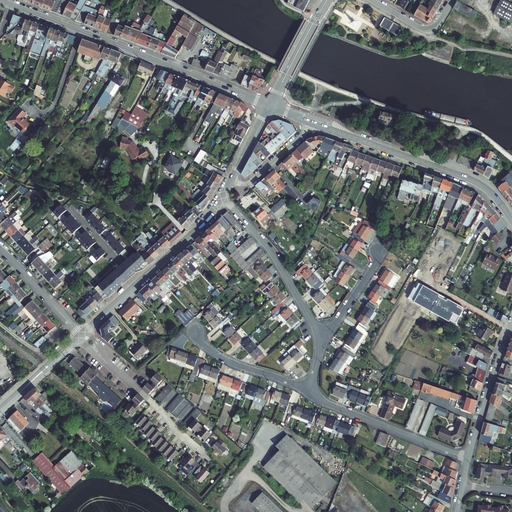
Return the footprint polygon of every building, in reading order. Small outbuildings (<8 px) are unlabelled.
[(50,0),(46,9),(52,11),(55,2),(56,0),(50,0)] [(56,0),(55,2),(52,11),(63,16),(70,2),(71,0),(70,0),(56,0)] [(75,5),(70,2),(63,16),(75,21),(81,11),(84,6),(88,0),(87,0),(79,0),(78,3),(77,2),(75,5)] [(289,0),(287,3),(304,12),(309,0),(289,0)] [(408,0),(413,3),(415,0),(397,0),(395,4),(403,9),(408,0)] [(440,5),(430,0),(427,0),(430,2),(429,5),(431,6),(438,10),(440,5)] [(457,2),(453,9),(473,20),(477,13),(465,6),(468,0),(459,0),(459,2),(457,2)] [(511,4),(503,0),(500,0),(494,13),(511,23),(511,4)] [(423,20),(431,6),(429,5),(428,7),(427,9),(422,6),(423,5),(421,4),(414,15),(423,20)] [(107,15),(108,11),(106,10),(106,8),(102,6),(100,12),(98,16),(100,16),(95,28),(107,33),(112,20),(106,18),(107,15)] [(438,10),(431,6),(423,20),(428,23),(431,22),(438,10)] [(98,16),(100,12),(89,8),(87,13),(81,11),(75,21),(95,28),(100,16),(98,16)] [(22,18),(14,15),(10,27),(8,27),(6,32),(8,32),(14,26),(17,23),(21,19),(22,18)] [(125,28),(121,38),(136,44),(145,29),(147,25),(151,19),(152,17),(148,15),(141,27),(134,22),(131,28),(126,26),(125,28)] [(178,32),(187,38),(196,22),(185,15),(171,38),(161,53),(171,57),(175,50),(172,48),(177,40),(174,38),(178,32)] [(17,39),(18,41),(26,43),(26,44),(27,40),(33,22),(26,19),(22,18),(21,19),(17,23),(24,26),(22,30),(14,26),(8,32),(5,35),(14,38),(16,33),(19,34),(17,39)] [(121,38),(125,28),(117,25),(118,23),(119,23),(120,20),(117,19),(116,20),(112,18),(112,20),(107,33),(121,38)] [(402,28),(384,18),(380,26),(398,36),(402,28)] [(29,54),(30,52),(40,24),(33,22),(27,40),(30,41),(29,45),(29,46),(26,53),(29,54)] [(204,26),(196,22),(187,38),(183,46),(191,50),(204,26)] [(46,43),(38,40),(40,35),(47,38),(51,28),(40,24),(30,52),(41,56),(46,43)] [(156,29),(152,27),(150,31),(145,29),(136,44),(148,48),(156,30),(156,29)] [(209,27),(206,31),(215,37),(218,33),(209,27)] [(49,50),(51,46),(56,30),(51,28),(47,38),(46,43),(41,56),(43,57),(46,49),(49,50)] [(56,30),(51,46),(49,50),(49,51),(54,53),(62,32),(56,30)] [(156,30),(148,48),(157,52),(163,36),(164,35),(161,33),(160,34),(157,33),(158,32),(157,32),(157,30),(156,30)] [(58,52),(65,54),(67,49),(64,48),(66,42),(73,45),(76,37),(62,32),(54,53),(52,59),(53,60),(55,56),(57,57),(58,52)] [(163,36),(157,52),(161,53),(171,38),(167,36),(166,37),(163,36)] [(85,59),(89,61),(91,57),(100,60),(101,59),(105,47),(83,40),(78,52),(86,55),(85,59)] [(105,47),(101,59),(104,60),(96,74),(99,75),(107,61),(112,50),(105,47)] [(213,74),(225,51),(226,49),(223,47),(220,52),(219,51),(213,62),(210,61),(212,58),(208,56),(205,63),(202,69),(213,74)] [(121,66),(125,55),(112,50),(107,61),(99,75),(102,77),(108,67),(111,61),(118,64),(113,72),(116,74),(121,66)] [(179,52),(175,50),(171,57),(175,59),(179,52)] [(219,76),(225,78),(231,67),(225,64),(223,63),(228,52),(225,51),(213,74),(219,76)] [(194,59),(191,65),(202,69),(205,63),(194,59)] [(141,61),(138,70),(152,76),(155,68),(141,61)] [(232,64),(231,67),(225,78),(231,81),(238,67),(234,65),(232,64)] [(256,70),(249,89),(252,90),(262,85),(265,80),(262,79),(259,78),(262,69),(257,67),(256,70)] [(247,71),(241,85),(249,89),(256,70),(253,69),(251,72),(247,71)] [(162,90),(165,86),(171,74),(161,70),(158,76),(161,78),(155,88),(158,90),(159,88),(162,90)] [(95,81),(99,75),(96,74),(92,72),(89,78),(95,81)] [(97,113),(100,107),(104,110),(112,96),(113,97),(120,86),(121,87),(125,80),(116,74),(93,110),(95,112),(97,113)] [(171,74),(165,86),(162,90),(161,91),(167,95),(167,96),(167,95),(164,99),(166,100),(168,96),(169,96),(170,96),(173,87),(177,76),(171,74)] [(177,76),(173,87),(176,89),(174,95),(168,105),(171,106),(167,111),(171,113),(181,95),(188,81),(177,76)] [(0,94),(4,97),(8,90),(12,92),(15,87),(14,87),(12,86),(10,85),(6,82),(0,78),(0,94)] [(189,99),(191,101),(192,100),(201,86),(188,81),(181,95),(183,96),(189,98),(189,99)] [(201,86),(192,100),(196,103),(205,88),(201,86)] [(205,88),(196,103),(193,107),(199,111),(201,107),(202,107),(205,102),(211,90),(205,88)] [(216,92),(211,90),(205,102),(209,104),(210,103),(216,92)] [(214,104),(205,120),(211,124),(217,113),(222,116),(231,98),(216,92),(210,103),(214,104)] [(181,95),(171,113),(176,116),(184,102),(181,100),(183,96),(181,95)] [(145,100),(141,97),(136,107),(137,107),(141,100),(144,101),(145,100)] [(236,101),(231,98),(222,116),(221,117),(226,119),(236,101)] [(233,117),(241,103),(236,101),(226,119),(225,121),(229,123),(233,117)] [(241,103),(233,117),(236,118),(236,117),(238,118),(243,111),(246,113),(248,111),(249,108),(241,103)] [(131,114),(128,121),(132,124),(134,125),(139,128),(148,114),(137,107),(136,107),(131,114)] [(14,127),(15,126),(22,118),(26,114),(20,108),(8,122),(14,127)] [(91,113),(86,121),(89,122),(91,119),(95,112),(93,110),(91,113)] [(87,111),(82,120),(86,122),(86,121),(91,113),(87,111)] [(126,111),(122,118),(128,121),(131,114),(126,111)] [(381,113),(379,123),(392,126),(395,116),(381,113)] [(122,120),(116,117),(111,127),(116,130),(122,120)] [(23,133),(31,123),(26,119),(25,120),(22,118),(15,126),(23,133)] [(241,120),(237,128),(234,134),(243,139),(250,127),(249,127),(250,126),(250,125),(249,124),(248,123),(247,123),(247,124),(246,124),(246,125),(244,124),(245,122),(241,120)] [(280,120),(272,122),(288,139),(296,132),(293,125),(280,120)] [(267,126),(283,143),(288,139),(272,122),(267,126)] [(139,128),(134,125),(129,134),(131,136),(140,128),(139,128)] [(267,126),(264,131),(270,137),(280,147),(283,143),(267,126)] [(262,136),(265,140),(275,151),(280,147),(270,137),(264,131),(262,136)] [(262,136),(259,142),(262,145),(271,154),(275,151),(265,140),(262,136)] [(128,138),(122,137),(120,148),(127,150),(133,160),(138,157),(140,160),(148,155),(144,149),(139,152),(135,144),(134,144),(132,141),(128,140),(128,138)] [(312,138),(307,141),(319,149),(326,138),(319,137),(312,138)] [(319,149),(317,152),(327,159),(337,141),(326,138),(319,149)] [(337,141),(327,159),(332,162),(331,165),(333,166),(334,165),(345,144),(337,141)] [(253,152),(258,156),(262,153),(267,158),(271,154),(262,145),(259,142),(253,152)] [(305,142),(296,150),(303,157),(305,159),(314,152),(305,142)] [(353,151),(354,148),(345,144),(334,165),(339,167),(345,154),(347,155),(348,153),(351,154),(353,151)] [(59,154),(63,149),(60,146),(55,151),(59,154)] [(194,161),(208,169),(223,177),(225,173),(216,169),(201,160),(206,152),(201,150),(195,160),(194,161)] [(303,157),(296,150),(287,158),(299,172),(300,172),(304,175),(307,173),(303,169),(302,169),(297,163),(303,157)] [(460,156),(461,154),(453,150),(449,158),(457,162),(460,156)] [(356,164),(359,153),(353,151),(351,154),(350,157),(348,161),(349,161),(347,165),(353,167),(355,163),(356,164)] [(474,162),(470,169),(484,175),(491,161),(491,159),(494,153),(488,151),(485,159),(486,159),(483,164),(478,161),(477,164),(474,162)] [(253,152),(250,158),(258,167),(263,162),(258,156),(253,152)] [(366,155),(359,153),(356,164),(363,166),(366,155)] [(55,158),(52,155),(47,160),(51,163),(55,158)] [(362,169),(369,171),(374,158),(366,155),(363,166),(362,169)] [(165,167),(167,168),(167,169),(167,170),(168,171),(168,172),(169,172),(170,172),(170,173),(171,173),(172,173),(173,173),(174,173),(176,174),(180,168),(182,165),(182,164),(182,163),(172,156),(165,167)] [(241,175),(245,178),(258,167),(250,158),(241,175)] [(278,167),(283,173),(288,168),(289,170),(291,168),(297,174),(300,172),(299,172),(287,158),(278,167)] [(367,175),(366,178),(373,181),(375,176),(377,171),(381,160),(374,158),(369,171),(367,175)] [(491,161),(484,175),(489,180),(498,162),(491,159),(491,161)] [(384,174),(388,163),(381,160),(377,171),(384,174)] [(395,165),(388,163),(384,174),(383,178),(389,180),(391,176),(395,165)] [(13,165),(11,168),(19,174),(21,172),(13,165)] [(391,176),(398,179),(402,168),(395,165),(391,176)] [(289,170),(295,176),(297,174),(291,168),(289,170)] [(205,174),(210,178),(219,184),(223,177),(208,169),(205,174)] [(274,170),(270,174),(286,192),(287,193),(295,201),(299,197),(288,185),(286,186),(279,179),(281,177),(274,170)] [(511,170),(496,185),(502,193),(511,185),(511,170)] [(435,176),(426,173),(423,186),(422,189),(431,191),(435,176)] [(270,174),(261,182),(273,191),(277,188),(280,191),(285,196),(287,193),(286,192),(270,174)] [(6,176),(0,181),(0,182),(3,186),(9,179),(6,176)] [(444,179),(435,176),(431,191),(431,192),(438,193),(444,179)] [(219,184),(210,178),(206,185),(215,192),(219,184)] [(438,193),(434,205),(439,207),(442,199),(446,201),(453,183),(444,179),(438,193)] [(403,180),(398,198),(405,200),(407,193),(411,194),(410,199),(419,202),(421,193),(422,189),(423,186),(403,180)] [(261,182),(255,187),(264,196),(269,192),(271,194),(274,192),(273,191),(261,182)] [(187,197),(188,199),(190,197),(197,204),(203,211),(210,200),(199,190),(199,189),(192,196),(182,186),(180,183),(178,187),(187,197)] [(210,200),(215,192),(206,185),(204,183),(204,184),(199,190),(210,200)] [(446,201),(436,226),(445,231),(447,226),(450,220),(454,210),(464,188),(453,183),(446,201)] [(511,185),(502,193),(507,199),(511,194),(511,185)] [(28,190),(20,186),(17,189),(19,191),(22,195),(28,190)] [(464,188),(454,210),(457,212),(461,203),(462,200),(473,206),(478,195),(464,188)] [(55,199),(49,192),(45,195),(52,203),(55,199)] [(480,212),(485,202),(478,195),(463,225),(467,227),(476,210),(480,212)] [(282,199),(279,196),(273,201),(277,205),(282,199)] [(313,198),(306,203),(315,213),(317,212),(321,202),(313,198)] [(272,211),(278,218),(289,207),(282,199),(277,205),(271,210),(272,211)] [(462,200),(461,203),(467,206),(471,209),(473,206),(462,200)] [(490,206),(485,202),(480,212),(468,235),(472,237),(477,227),(490,206)] [(61,204),(53,212),(58,218),(67,210),(61,204)] [(192,209),(186,215),(184,213),(183,214),(185,216),(192,223),(201,213),(203,211),(197,204),(192,209)] [(266,205),(262,208),(268,214),(269,213),(269,214),(272,211),(271,210),(266,205)] [(463,225),(471,209),(467,206),(466,207),(458,222),(459,223),(456,229),(460,231),(463,225)] [(490,206),(477,227),(481,228),(481,227),(487,221),(497,213),(490,206)] [(278,218),(272,211),(269,214),(269,213),(268,214),(262,208),(261,207),(253,214),(265,226),(273,218),(279,224),(281,222),(279,219),(278,218)] [(46,216),(41,210),(38,213),(43,219),(46,216)] [(0,225),(1,225),(8,218),(3,212),(0,214),(0,225)] [(1,225),(6,231),(17,221),(21,218),(15,212),(8,218),(1,225)] [(228,212),(217,221),(227,232),(231,229),(235,225),(238,222),(228,212)] [(92,213),(86,219),(94,226),(100,221),(92,213)] [(506,226),(497,213),(487,221),(481,227),(484,229),(487,226),(494,236),(498,233),(506,226)] [(71,215),(63,223),(68,228),(76,220),(71,215)] [(178,220),(178,221),(187,230),(192,223),(185,216),(182,218),(180,217),(178,220)] [(76,220),(68,228),(73,234),(81,226),(76,220)] [(353,233),(354,233),(365,240),(372,230),(376,225),(364,220),(362,223),(360,222),(353,233)] [(6,231),(12,237),(21,228),(22,227),(17,221),(6,231)] [(100,221),(94,226),(101,234),(107,229),(100,221)] [(209,229),(218,238),(223,233),(232,242),(234,240),(232,238),(227,232),(217,221),(213,225),(209,229)] [(50,223),(46,227),(55,237),(59,233),(50,223)] [(172,223),(161,232),(165,236),(172,244),(183,234),(172,223)] [(12,237),(17,243),(26,234),(21,228),(12,237)] [(209,229),(206,232),(212,239),(214,241),(215,240),(218,244),(220,241),(218,238),(209,229)] [(236,234),(231,229),(227,232),(232,238),(236,234)] [(447,236),(436,230),(432,237),(443,243),(447,236)] [(86,231),(77,238),(82,244),(91,236),(86,231)] [(165,250),(153,237),(149,232),(146,235),(149,238),(154,244),(156,244),(153,247),(160,255),(165,250)] [(212,239),(206,232),(201,236),(224,262),(227,258),(212,241),(210,241),(212,239)] [(22,249),(33,239),(27,233),(26,234),(17,243),(22,249)] [(111,233),(105,239),(112,247),(118,241),(111,233)] [(358,251),(365,240),(354,233),(351,237),(354,239),(350,246),(358,251)] [(496,244),(503,239),(498,233),(494,236),(492,238),(496,244)] [(136,239),(140,242),(155,259),(160,255),(153,247),(141,234),(136,239)] [(157,234),(153,237),(165,250),(172,244),(165,236),(161,239),(157,234)] [(33,239),(22,249),(28,256),(35,249),(32,245),(39,238),(37,236),(33,239)] [(91,236),(82,244),(87,250),(96,242),(91,236)] [(201,236),(195,241),(203,249),(205,248),(215,258),(210,262),(223,276),(230,269),(227,265),(224,262),(201,236)] [(41,250),(50,242),(47,238),(38,247),(41,250)] [(118,241),(112,247),(119,254),(125,249),(118,241)] [(50,242),(41,250),(43,253),(53,245),(50,242)] [(155,259),(140,242),(136,245),(142,251),(144,251),(146,253),(142,256),(149,264),(155,259)] [(232,242),(227,248),(231,253),(232,254),(233,252),(236,250),(237,249),(232,242)] [(340,254),(351,261),(358,251),(350,246),(347,244),(340,254)] [(205,260),(191,245),(187,249),(197,260),(210,274),(212,272),(203,262),(205,260)] [(100,247),(92,254),(97,260),(106,253),(100,247)] [(197,260),(187,249),(182,253),(197,269),(198,270),(200,268),(195,262),(197,260)] [(114,266),(92,286),(98,292),(104,298),(107,295),(109,297),(133,275),(135,272),(143,270),(149,264),(142,256),(138,252),(135,254),(121,267),(120,266),(119,265),(116,269),(114,266)] [(122,264),(120,266),(121,267),(135,254),(134,252),(122,264)] [(182,253),(178,257),(193,273),(197,269),(182,253)] [(232,254),(231,253),(230,255),(245,272),(246,271),(241,266),(238,263),(235,260),(231,255),(232,254)] [(483,263),(495,270),(500,260),(488,253),(483,263)] [(349,265),(351,261),(340,254),(338,257),(343,261),(338,268),(339,269),(350,276),(354,268),(349,265)] [(45,256),(41,260),(39,257),(32,263),(38,270),(49,260),(45,256)] [(193,273),(178,257),(172,262),(184,275),(187,273),(190,276),(192,274),(194,277),(195,276),(193,273)] [(263,262),(260,258),(258,260),(256,262),(253,265),(251,267),(248,269),(248,270),(256,279),(260,276),(267,270),(264,267),(266,265),(263,262)] [(49,260),(38,270),(43,276),(50,270),(55,265),(50,259),(49,260)] [(184,275),(172,262),(167,266),(181,282),(183,280),(185,282),(188,279),(184,275)] [(313,273),(305,264),(301,268),(297,272),(299,275),(301,274),(306,280),(313,273)] [(181,282),(167,266),(162,271),(176,287),(179,284),(181,286),(183,284),(181,282)] [(339,269),(332,279),(334,281),(343,286),(350,276),(339,269)] [(386,269),(379,280),(387,285),(394,274),(386,269)] [(43,276),(49,282),(56,276),(50,270),(43,276)] [(273,276),(267,270),(260,276),(266,283),(260,288),(262,291),(272,283),(269,280),(273,276)] [(162,271),(157,276),(169,288),(171,287),(173,289),(176,287),(162,271)] [(324,281),(316,271),(313,273),(306,280),(315,289),(322,283),(324,281)] [(0,285),(8,278),(3,272),(0,274),(0,285)] [(74,273),(68,278),(71,281),(77,276),(74,273)] [(511,275),(508,273),(501,290),(511,294),(511,292),(511,275)] [(394,274),(387,285),(390,287),(392,288),(399,277),(394,274)] [(8,278),(0,285),(5,291),(6,291),(15,282),(10,276),(8,278)] [(56,276),(49,282),(55,289),(62,283),(56,276)] [(169,288),(157,276),(153,280),(167,295),(169,293),(168,292),(170,290),(169,288)] [(324,281),(322,283),(323,284),(325,282),(326,284),(331,279),(332,280),(332,279),(330,276),(324,281)] [(158,297),(164,303),(169,298),(167,295),(153,280),(147,285),(158,297)] [(379,280),(372,290),(380,296),(385,288),(388,290),(390,287),(387,285),(379,280)] [(15,282),(6,291),(11,297),(21,288),(15,282)] [(273,298),(280,292),(272,283),(262,291),(265,294),(267,292),(273,298)] [(322,283),(315,289),(318,292),(312,297),(318,303),(328,295),(322,288),(325,285),(323,284),(322,283)] [(136,295),(143,303),(147,299),(150,296),(155,300),(158,297),(147,285),(136,295)] [(27,295),(21,288),(11,297),(9,299),(11,302),(14,300),(17,304),(20,302),(27,295)] [(370,300),(368,303),(376,308),(378,305),(375,303),(380,296),(372,290),(367,298),(370,300)] [(104,298),(98,292),(92,297),(90,294),(84,299),(93,309),(105,299),(104,298)] [(286,298),(280,292),(273,298),(271,300),(277,307),(273,310),(275,313),(285,305),(282,302),(286,298)] [(328,295),(318,303),(330,316),(337,309),(331,303),(333,301),(328,295)] [(93,309),(84,299),(80,303),(82,306),(76,312),(83,319),(93,309)] [(132,299),(129,302),(119,312),(127,320),(140,308),(132,299)] [(28,317),(38,308),(32,301),(25,307),(22,305),(15,311),(18,314),(22,310),(28,317)] [(12,313),(15,311),(22,305),(20,302),(17,304),(10,311),(12,313)] [(379,310),(376,308),(368,303),(361,313),(369,319),(371,320),(376,313),(377,313),(379,310)] [(201,312),(209,322),(216,315),(219,313),(211,304),(201,312)] [(167,308),(164,305),(158,310),(161,313),(167,308)] [(293,314),(285,305),(275,313),(284,323),(286,320),(293,314)] [(422,319),(433,324),(437,315),(440,317),(439,320),(442,322),(446,314),(428,305),(422,319)] [(490,307),(487,313),(505,324),(508,318),(490,307)] [(29,326),(34,323),(44,314),(38,308),(28,317),(31,320),(27,323),(29,326)] [(180,309),(174,314),(185,326),(191,321),(184,314),(180,309)] [(189,310),(184,314),(191,321),(196,317),(189,310)] [(356,321),(359,323),(357,326),(365,331),(367,328),(364,326),(369,319),(361,313),(356,321)] [(42,326),(49,320),(44,314),(34,323),(37,326),(35,328),(37,330),(42,326)] [(302,323),(293,314),(286,320),(295,330),(299,326),(302,323)] [(218,326),(221,329),(228,322),(230,320),(227,318),(222,322),(216,315),(209,322),(215,328),(218,326)] [(112,331),(117,327),(109,319),(100,328),(103,338),(109,343),(113,337),(111,335),(113,333),(112,331)] [(49,320),(42,326),(48,333),(55,326),(49,320)] [(221,329),(229,338),(236,332),(228,322),(221,329)] [(21,323),(15,329),(18,333),(21,330),(25,327),(21,323)] [(477,336),(486,342),(491,334),(492,335),(494,331),(483,325),(481,329),(478,327),(474,334),(477,336)] [(350,336),(361,343),(368,333),(365,331),(357,326),(350,336)] [(239,329),(236,332),(229,338),(235,345),(239,341),(241,344),(248,338),(246,335),(245,336),(239,329)] [(30,330),(25,335),(28,338),(34,333),(30,330)] [(35,345),(38,347),(46,340),(44,336),(35,345)] [(350,336),(343,347),(353,354),(355,354),(357,351),(356,351),(361,344),(361,343),(350,336)] [(306,342),(304,337),(288,352),(290,354),(296,361),(306,353),(301,347),(306,342)] [(241,344),(250,353),(257,347),(248,338),(241,344)] [(147,349),(140,342),(131,352),(138,359),(147,349)] [(479,360),(488,365),(490,359),(493,352),(478,344),(475,349),(473,348),(469,355),(474,357),(479,360)] [(267,354),(259,345),(257,347),(250,353),(258,363),(267,354)] [(469,355),(455,346),(451,352),(453,353),(467,361),(467,362),(478,367),(478,369),(475,375),(473,374),(471,376),(470,376),(470,377),(470,378),(472,378),(483,383),(488,365),(479,360),(474,357),(469,355)] [(336,357),(347,365),(352,357),(351,357),(353,354),(343,347),(341,350),(336,357)] [(189,354),(172,348),(169,357),(178,361),(177,365),(185,367),(189,354)] [(511,352),(507,350),(502,363),(511,366),(511,352)] [(201,359),(189,354),(185,367),(193,370),(189,381),(193,382),(195,375),(201,359)] [(287,370),(296,361),(290,354),(281,363),(287,370)] [(97,374),(90,368),(89,369),(88,371),(86,369),(87,368),(75,357),(69,364),(81,375),(82,374),(84,376),(81,379),(88,385),(95,377),(97,374)] [(336,357),(329,368),(337,373),(341,374),(347,365),(336,357)] [(205,360),(201,359),(195,375),(207,380),(212,367),(204,364),(205,360)] [(511,366),(502,363),(499,374),(511,378),(511,377),(511,366)] [(212,367),(207,380),(215,383),(214,386),(218,387),(222,375),(219,373),(220,370),(212,367)] [(148,383),(143,389),(150,396),(151,396),(165,381),(156,373),(151,380),(154,383),(155,384),(153,387),(151,386),(148,383)] [(222,375),(218,387),(230,391),(234,379),(222,375)] [(122,400),(95,377),(88,385),(99,395),(98,396),(105,402),(106,401),(115,408),(122,400)] [(498,377),(494,388),(511,394),(511,389),(509,389),(510,386),(504,384),(505,380),(498,377)] [(470,387),(469,391),(479,396),(483,383),(472,378),(471,380),(470,379),(467,385),(470,387)] [(246,383),(234,379),(230,391),(238,394),(242,395),(246,383)] [(335,385),(334,384),(330,393),(344,399),(344,397),(349,386),(337,382),(335,385)] [(447,382),(444,390),(448,391),(449,386),(453,387),(454,385),(447,382)] [(258,388),(246,383),(242,395),(245,396),(245,397),(253,400),(258,388)] [(463,410),(474,413),(478,401),(452,392),(448,391),(444,390),(424,383),(421,391),(430,394),(430,393),(448,399),(449,397),(458,400),(458,399),(465,401),(463,410)] [(156,398),(161,403),(174,388),(168,384),(156,398)] [(344,397),(356,402),(361,390),(349,386),(344,397)] [(35,387),(29,392),(41,405),(48,411),(50,413),(52,411),(45,404),(44,405),(43,404),(50,397),(45,392),(42,394),(38,390),(35,387)] [(258,388),(253,400),(252,403),(264,407),(265,404),(270,392),(258,388)] [(494,388),(492,394),(502,397),(503,394),(511,397),(511,394),(494,388)] [(368,407),(371,397),(368,396),(369,393),(361,389),(361,390),(356,402),(364,405),(368,407)] [(271,399),(280,402),(283,393),(274,390),(273,393),(270,392),(265,404),(269,406),(271,399)] [(388,398),(387,400),(404,407),(406,400),(399,397),(399,398),(395,397),(396,394),(389,391),(386,397),(388,398)] [(29,392),(24,397),(36,410),(40,407),(40,408),(46,414),(48,411),(41,405),(29,392)] [(285,412),(289,413),(292,404),(289,403),(291,396),(283,393),(280,402),(288,405),(285,412)] [(132,417),(146,402),(146,401),(138,394),(132,400),(135,403),(137,404),(134,407),(133,406),(130,403),(128,405),(124,409),(125,411),(123,413),(128,417),(130,415),(132,417)] [(184,398),(180,394),(167,408),(177,417),(190,403),(184,398)] [(492,394),(491,399),(500,401),(501,400),(505,401),(508,404),(509,403),(506,400),(502,397),(492,394)] [(418,398),(406,428),(412,431),(424,401),(418,398)] [(500,404),(500,401),(491,399),(490,402),(496,407),(509,418),(511,415),(509,413),(500,404)] [(383,409),(380,417),(389,420),(392,412),(391,412),(393,405),(395,406),(403,409),(404,407),(387,400),(387,402),(385,401),(383,406),(384,406),(385,407),(384,409),(383,409)] [(304,408),(292,404),(289,413),(288,415),(300,420),(304,408)] [(431,404),(419,433),(426,436),(437,406),(431,404)] [(445,417),(448,410),(438,406),(435,413),(445,417)] [(201,413),(196,408),(183,423),(189,427),(187,429),(194,434),(196,431),(198,430),(201,432),(199,434),(197,437),(203,443),(208,437),(211,434),(195,420),(201,413)] [(316,413),(304,408),(300,420),(312,424),(316,413)] [(19,433),(28,424),(21,416),(22,415),(18,411),(10,418),(8,420),(19,433)] [(328,417),(316,413),(312,424),(315,425),(315,426),(323,429),(328,417)] [(171,461),(179,453),(159,435),(161,433),(151,425),(153,423),(143,414),(136,422),(146,431),(144,433),(154,442),(152,444),(171,461)] [(29,423),(22,415),(21,416),(28,424),(29,423)] [(323,429),(335,434),(340,422),(328,417),(323,429)] [(441,428),(438,436),(451,441),(460,437),(466,424),(458,421),(455,428),(452,427),(449,428),(448,431),(441,428)] [(355,427),(340,422),(335,434),(339,435),(340,432),(352,436),(355,427)] [(484,422),(481,434),(488,436),(492,437),(494,431),(501,433),(503,428),(498,426),(491,424),(484,422)] [(0,427),(0,438),(5,444),(17,457),(19,454),(9,443),(12,440),(0,427)] [(389,435),(381,432),(376,443),(384,447),(389,435)] [(280,450),(264,467),(300,502),(303,499),(313,508),(337,483),(292,439),(291,439),(287,435),(276,446),(280,450)] [(227,445),(220,439),(218,442),(217,441),(212,447),(222,456),(227,450),(225,448),(227,445)] [(245,451),(247,446),(238,440),(237,444),(245,451)] [(55,466),(50,461),(42,453),(33,461),(60,492),(63,495),(90,471),(72,451),(55,466)] [(195,460),(190,455),(179,468),(189,477),(199,465),(195,461),(195,460)] [(423,457),(420,463),(432,469),(435,463),(423,457)] [(448,459),(441,473),(454,479),(455,478),(454,478),(457,472),(454,470),(457,463),(448,459)] [(27,469),(23,464),(18,469),(22,474),(27,469)] [(488,476),(496,477),(497,473),(504,474),(504,478),(511,479),(511,467),(489,465),(488,469),(478,467),(477,478),(484,479),(484,476),(488,476)] [(194,473),(197,476),(196,478),(201,483),(210,473),(204,468),(204,469),(201,466),(194,473)] [(438,477),(436,482),(454,490),(456,480),(454,479),(441,473),(434,470),(432,474),(438,477)] [(15,483),(22,491),(25,488),(27,486),(32,492),(38,487),(37,486),(40,483),(30,472),(27,476),(20,482),(18,480),(15,483)] [(436,482),(426,476),(424,480),(431,483),(430,485),(441,491),(439,495),(451,502),(454,490),(436,482)] [(423,490),(408,482),(407,485),(421,493),(423,490)] [(282,511),(263,493),(252,503),(261,511),(282,511)] [(440,511),(447,503),(438,498),(429,493),(423,503),(431,508),(438,511),(440,511)] [(451,502),(439,495),(438,498),(447,503),(450,505),(451,502)] [(0,511),(8,511),(0,502),(0,511)] [(335,511),(338,510),(332,503),(328,511),(335,511)] [(491,507),(491,504),(486,503),(485,506),(478,505),(477,511),(509,511),(510,510),(503,509),(503,506),(498,505),(497,508),(491,507)]
